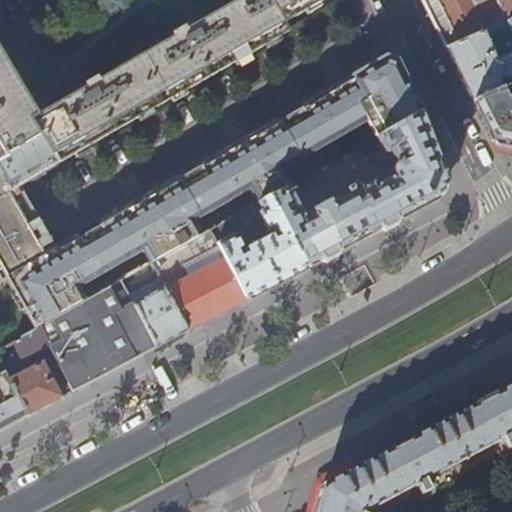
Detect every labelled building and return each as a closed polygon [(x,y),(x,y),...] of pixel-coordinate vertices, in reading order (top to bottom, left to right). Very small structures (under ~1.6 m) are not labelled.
[(0,148),(6,158),(42,136),(58,163),(289,30),(284,22),(325,0),(237,0),(186,30),(185,27),(173,33),(175,36),(99,81),(97,78),(87,84),(88,87),(34,119),(0,57),(0,148)] [(511,0),(421,0),(429,15),(447,49),(459,44),(508,21),(511,18),(511,0)] [(490,37),(511,28),(508,21),(459,44),(447,49),(459,75),(474,103),(502,90),(498,80),(508,75),(511,84),(511,53),(497,60),(493,53),(496,51),(490,37)] [(227,220),(259,201),(260,203),(271,197),(291,185),(375,137),(422,112),(396,61),(385,58),(380,61),(341,84),(241,142),(137,202),(72,240),(58,248),(4,279),(34,331),(40,328),(39,327),(122,280),(122,281),(153,264),(212,230),(228,221),(227,220)] [(511,93),(510,95),(507,88),(502,90),(474,103),(493,140),(511,142),(511,93)] [(447,176),(422,112),(375,137),(385,155),(389,153),(397,166),(395,170),(395,174),(378,183),(376,179),(354,190),(353,187),(346,191),(339,189),(331,194),(328,200),(329,203),(307,215),(291,185),(271,197),(307,268),(338,252),(395,222),(438,199),(447,176)] [(38,212),(22,184),(58,163),(42,136),(6,158),(0,161),(0,234),(4,232),(38,212)] [(260,203),(259,201),(227,220),(228,221),(212,230),(247,300),(279,283),(307,268),(271,197),(260,203)] [(47,230),(38,212),(4,232),(0,234),(0,271),(4,279),(58,248),(47,230)] [(247,300),(212,230),(153,264),(158,273),(187,332),(215,317),(247,300)] [(150,295),(134,303),(157,348),(173,339),(187,332),(158,273),(142,281),(150,295)] [(134,303),(122,281),(122,280),(39,327),(40,328),(49,346),(74,392),(114,371),(157,348),(134,303)] [(49,346),(40,328),(34,331),(13,343),(21,357),(25,359),(49,346)] [(43,362),(8,380),(27,417),(46,407),(63,398),(43,362)] [(0,431),(13,425),(27,417),(8,380),(4,372),(0,374),(0,431)] [(511,511),(511,386),(500,392),(394,449),(323,486),(314,511),(511,511)]
